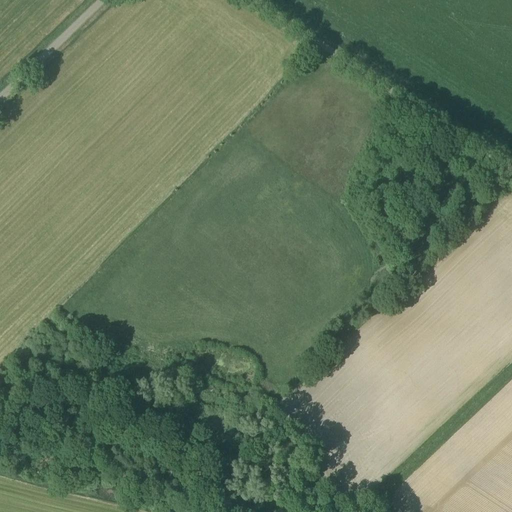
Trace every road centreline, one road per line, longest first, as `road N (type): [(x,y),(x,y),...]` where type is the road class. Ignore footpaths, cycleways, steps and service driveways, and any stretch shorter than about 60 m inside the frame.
road 1 (unclassified): [(511,171),(255,0)]
road 2 (unclassified): [(0,96),(103,0)]
